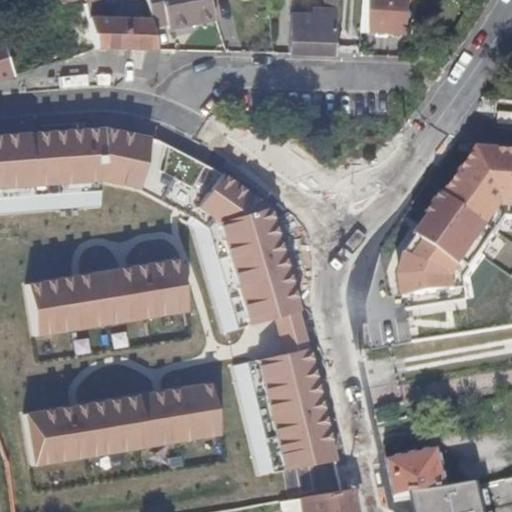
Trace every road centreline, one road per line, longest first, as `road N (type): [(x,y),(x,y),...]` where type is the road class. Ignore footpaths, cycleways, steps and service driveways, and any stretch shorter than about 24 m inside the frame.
road 1 (tertiary): [(332,254),(327,294),(377,511)]
road 2 (residential): [(138,103),(183,121),(296,200),(332,254)]
road 3 (residential): [(138,103),(226,70),(382,76)]
road 4 (tertiary): [(445,114),(332,254)]
road 5 (unknown): [(347,381),(511,344)]
road 6 (residential): [(0,109),(138,103)]
road 7 (tertiary): [(511,8),(445,114)]
